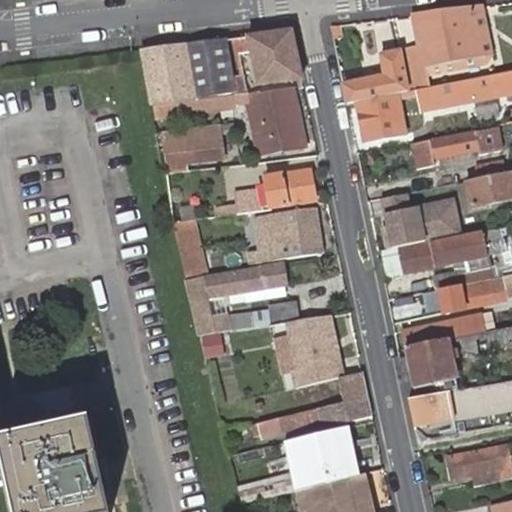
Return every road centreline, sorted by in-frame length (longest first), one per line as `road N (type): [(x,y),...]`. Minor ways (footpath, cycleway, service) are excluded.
road 1 (residential): [(418,511),(313,0)]
road 2 (residential): [(273,0),(0,32)]
road 3 (residential): [(162,511),(102,258)]
road 4 (residential): [(102,258),(66,117),(0,132)]
